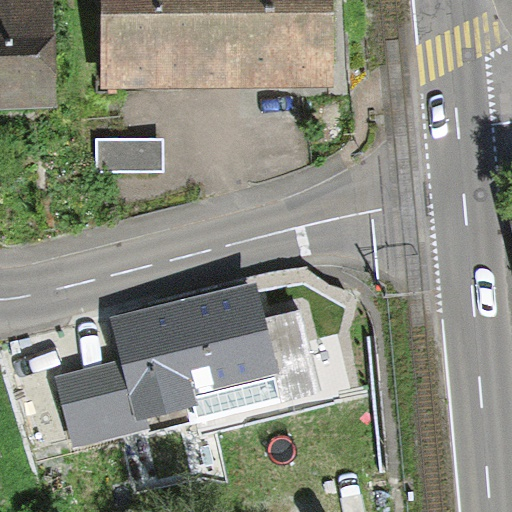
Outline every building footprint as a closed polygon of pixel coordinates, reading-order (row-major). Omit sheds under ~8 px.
[(0,0),(0,106),(38,106),(37,0),(0,0)] [(213,81),(212,0),(102,0),(103,82),(213,81)] [(322,0),(212,0),(213,81),(323,80),(322,0)] [(156,137),(92,138),(92,171),(156,171),(156,137)] [(115,328),(124,364),(57,379),(71,438),(267,392),(244,297),(115,328)]
